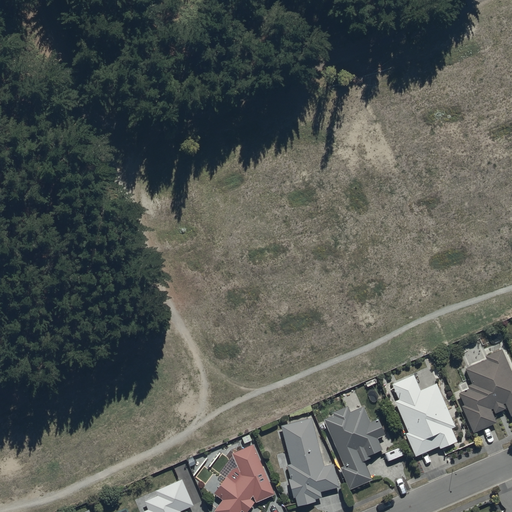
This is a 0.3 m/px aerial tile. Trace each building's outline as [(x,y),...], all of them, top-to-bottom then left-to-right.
[(511,373),(500,346),(484,353),(485,356),(463,365),(470,380),(466,382),(467,385),(457,390),(462,402),(460,403),(472,430),(496,419),(492,411),(506,404),(510,413),(511,412),(511,373)] [(454,423),(435,380),(419,387),(412,372),(391,381),(397,396),(393,398),(406,429),(404,430),(414,453),(437,443),(438,445),(456,438),(450,425),(454,423)] [(331,413),(323,417),(342,462),(339,464),(348,486),(370,477),(362,457),(369,454),(368,452),(380,446),(376,435),(384,432),(377,416),(369,419),(362,403),(349,409),(346,403),(330,410),(331,413)] [(322,463),(310,414),(280,422),(289,462),(285,463),(289,476),(286,477),(291,495),(294,494),(296,502),(314,498),(314,496),(321,494),(319,488),(337,484),(332,460),(322,463)] [(211,490),(221,497),(213,508),(218,511),(242,511),(238,509),(239,507),(244,510),(253,499),(248,495),(251,492),(254,499),(273,490),(251,441),(231,450),(241,471),(233,481),(224,473),(211,490)] [(181,511),(179,508),(186,505),(183,499),(189,496),(182,481),(176,483),(175,479),(155,488),(157,493),(144,498),(148,507),(136,511),(181,511)]
